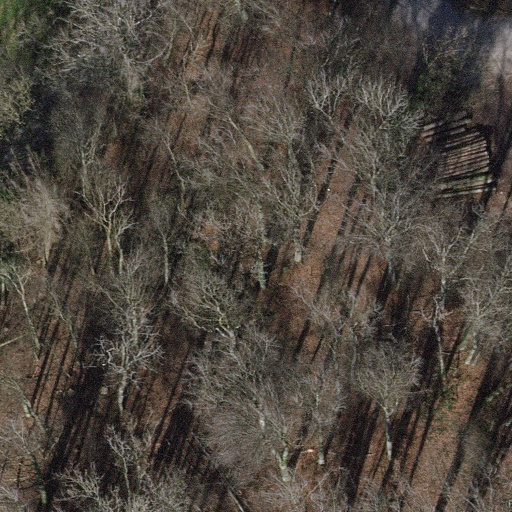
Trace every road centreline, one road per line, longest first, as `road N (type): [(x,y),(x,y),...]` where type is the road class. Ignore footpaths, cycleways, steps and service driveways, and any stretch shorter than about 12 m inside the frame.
road 1 (track): [(382,511),(382,369),(358,145),(379,87),(438,21)]
road 2 (track): [(131,0),(0,188)]
